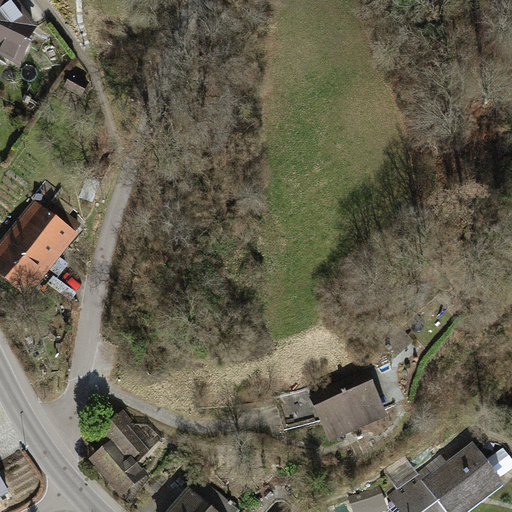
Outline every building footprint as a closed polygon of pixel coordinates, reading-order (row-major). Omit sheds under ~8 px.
[(17,0),(2,0),(0,5),(0,54),(22,66),(39,27),(17,0)] [(72,73),(66,86),(87,95),(92,83),(72,73)] [(31,209),(0,251),(0,277),(23,294),(66,235),(31,209)] [(378,384),(321,408),(339,448),(395,424),(378,384)] [(151,444),(124,417),(100,440),(110,450),(95,464),(128,498),(150,477),(134,460),(151,444)] [(401,489),(390,497),(401,511),(470,511),(504,486),(473,446),(447,466),(441,458),(401,489)] [(0,477),(0,499),(10,494),(0,477)] [(392,511),(379,483),(348,498),(355,511),(392,511)] [(221,511),(189,486),(167,511),(221,511)]
